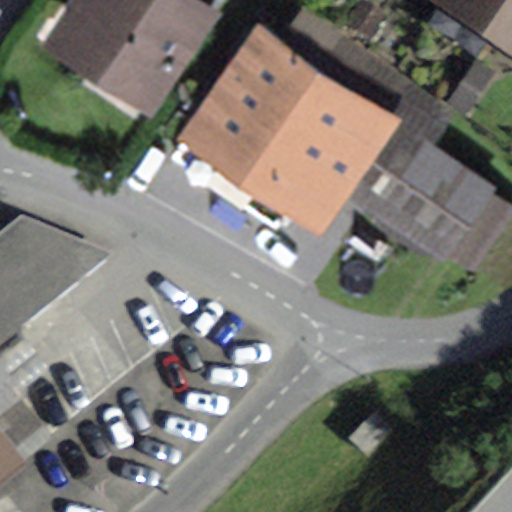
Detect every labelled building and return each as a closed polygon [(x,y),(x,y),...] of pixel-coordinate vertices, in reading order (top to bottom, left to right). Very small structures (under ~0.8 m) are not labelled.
[(184,0),(82,0),(64,27),(147,83),(198,9),(184,0)] [(511,0),(471,0),(511,27),(511,0)] [(340,176),(438,244),(440,240),(481,182),(483,178),(426,138),(443,113),(302,14),(285,39),(260,22),(173,149),(275,219),(305,176),(328,193),(340,176)] [(481,182),(440,240),(465,257),(505,200),(481,182)] [(32,414),(0,372),(0,358),(20,342),(16,326),(104,257),(22,222),(0,239),(0,477),(20,462),(1,439),(32,414)]
